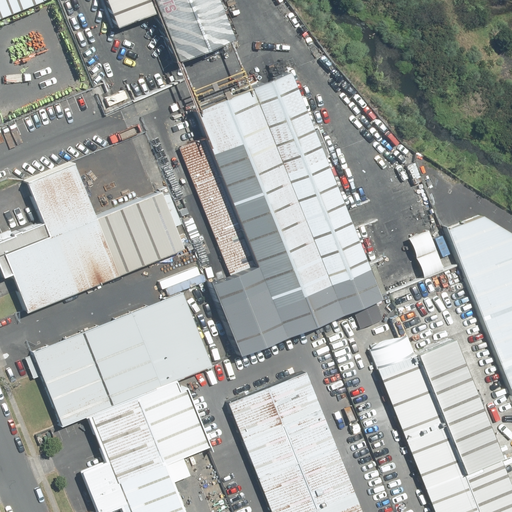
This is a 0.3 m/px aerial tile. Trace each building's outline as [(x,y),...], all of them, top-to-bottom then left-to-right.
[(0,0),(0,12),(29,0),(0,0)] [(138,18),(130,0),(93,0),(106,31),(138,18)] [(220,46),(201,0),(137,0),(163,69),(220,46)] [(361,289),(272,67),(175,106),(192,147),(239,265),(203,280),(229,342),(361,289)] [(0,244),(0,275),(15,311),(173,247),(148,185),(86,210),(64,154),(10,176),(33,231),(0,244)] [(511,235),(465,210),(432,225),(502,394),(511,389),(511,235)] [(192,263),(154,277),(158,286),(196,272),(192,263)] [(171,285),(25,344),(55,417),(76,408),(94,452),(72,461),(92,508),(108,502),(111,511),(176,511),(157,462),(201,444),(173,376),(203,364),(171,285)] [(511,511),(438,331),(359,363),(419,511),(511,511)] [(353,511),(296,371),(212,404),(256,511),(353,511)]
